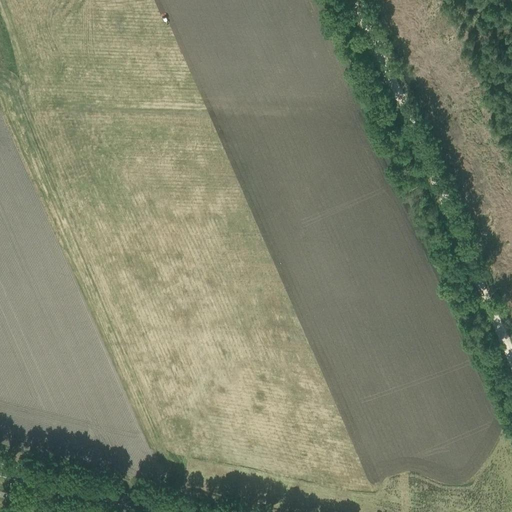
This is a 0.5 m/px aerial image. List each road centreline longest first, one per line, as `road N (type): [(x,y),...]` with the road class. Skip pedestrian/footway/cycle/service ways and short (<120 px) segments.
road 1 (unclassified): [(511,361),(353,0)]
road 2 (tertiary): [(175,511),(0,470)]
